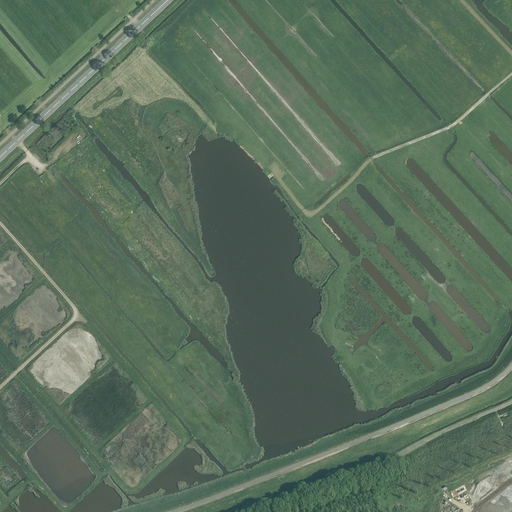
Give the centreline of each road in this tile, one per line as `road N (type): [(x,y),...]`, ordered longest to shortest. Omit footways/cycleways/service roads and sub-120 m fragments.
road 1 (track): [(275,172),(309,214),(370,159),(449,127),(511,74)]
road 2 (primary): [(0,157),(168,0)]
road 3 (track): [(0,223),(77,311),(0,388)]
